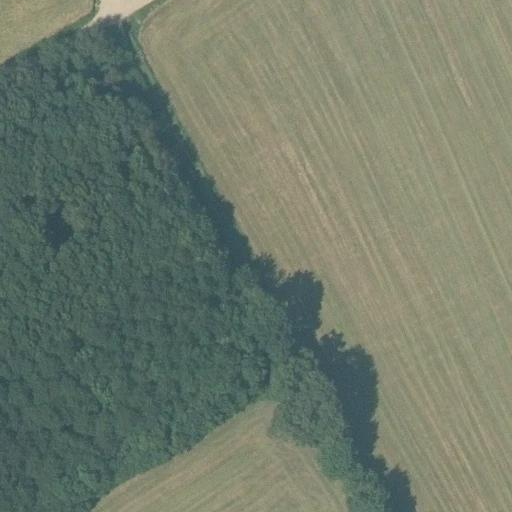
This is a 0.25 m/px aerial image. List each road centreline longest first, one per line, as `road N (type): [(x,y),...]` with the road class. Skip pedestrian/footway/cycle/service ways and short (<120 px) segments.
road 1 (track): [(376,511),(115,15)]
road 2 (track): [(115,15),(0,82)]
